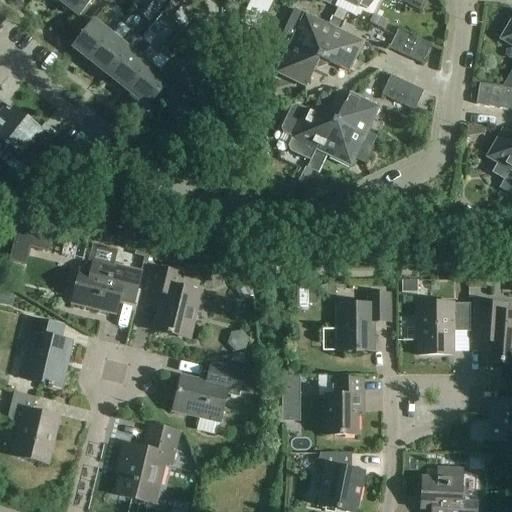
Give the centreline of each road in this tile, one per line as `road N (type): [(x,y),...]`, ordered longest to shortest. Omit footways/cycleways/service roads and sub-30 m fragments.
road 1 (residential): [(0,50),(178,192),(277,220),(310,219),(406,181),(447,153),(461,0)]
road 2 (residential): [(397,441),(398,385),(435,383),(452,396),(454,417),(423,441)]
road 3 (residential): [(77,511),(114,373)]
